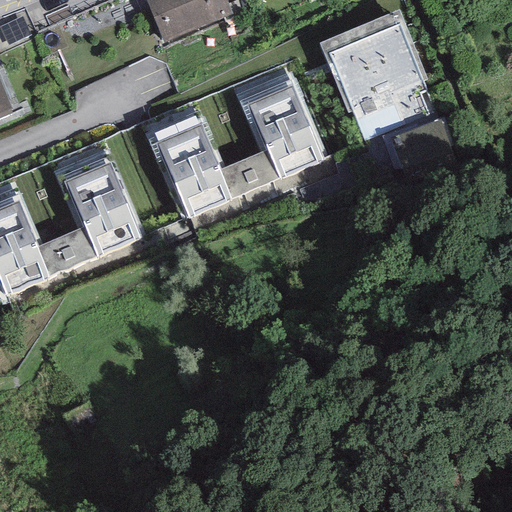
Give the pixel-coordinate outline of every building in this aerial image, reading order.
[(145,0),(164,43),(232,13),(227,0),(226,0),(145,0)] [(31,35),(22,18),(0,28),(9,46),(31,35)] [(399,25),(328,54),(365,141),(428,114),(419,94),(427,90),(399,25)] [(0,115),(13,110),(0,77),(0,115)] [(201,124),(157,143),(188,218),(324,162),(292,86),(248,104),(267,150),(220,169),(201,124)] [(441,120),(391,139),(409,186),(459,167),(441,120)] [(18,202),(0,209),(0,284),(5,297),(141,239),(109,163),(65,182),(84,227),(37,247),(18,202)]
